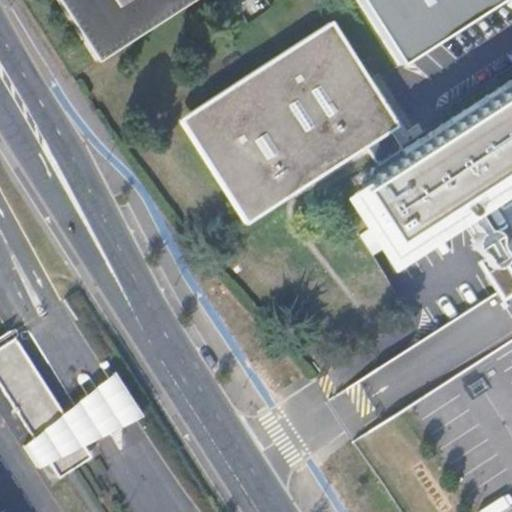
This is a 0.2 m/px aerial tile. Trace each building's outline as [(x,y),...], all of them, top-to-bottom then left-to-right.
[(505,0),(56,0),(95,61),(191,0),(357,0),(399,67),(505,0)] [(396,126),(329,22),(176,119),(242,224),(396,126)] [(511,163),(511,91),(358,190),(391,241),(511,163)] [(477,278),(454,293),(456,297),(466,312),(495,293),(511,281),(511,280),(483,234),(459,249),(477,278)] [(466,312),(456,297),(434,310),(444,327),(466,312)] [(68,424),(13,338),(0,346),(0,387),(54,472),(86,453),(78,439),(81,437),(69,423),(68,424)]
